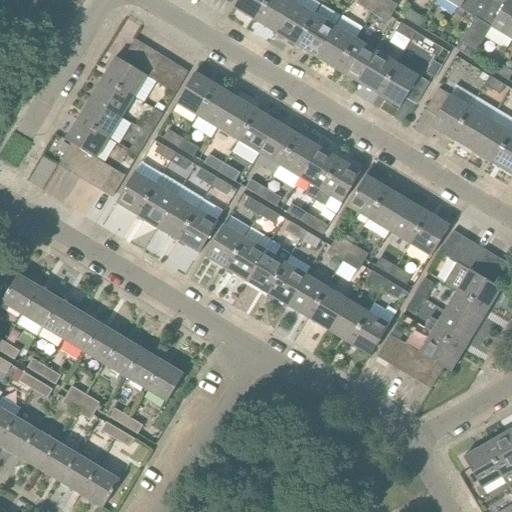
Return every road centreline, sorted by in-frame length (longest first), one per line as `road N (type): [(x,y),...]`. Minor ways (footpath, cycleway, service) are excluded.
road 1 (residential): [(511,223),(143,0)]
road 2 (residential): [(259,351),(0,200)]
road 3 (residential): [(162,511),(259,351)]
road 4 (residential): [(410,445),(259,351)]
road 5 (residential): [(26,133),(108,0)]
